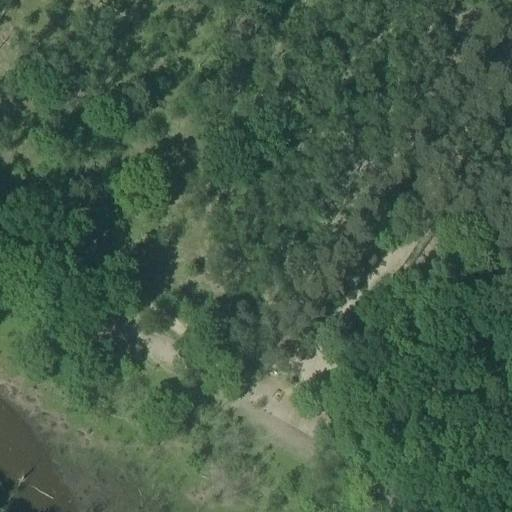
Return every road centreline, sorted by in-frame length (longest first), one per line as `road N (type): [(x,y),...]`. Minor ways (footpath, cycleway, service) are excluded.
road 1 (track): [(511,52),(305,385),(462,511)]
road 2 (track): [(0,250),(305,385)]
